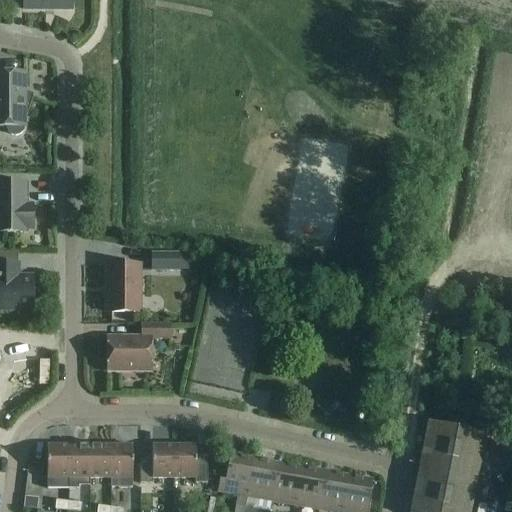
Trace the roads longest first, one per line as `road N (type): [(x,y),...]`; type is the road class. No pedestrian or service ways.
road 1 (residential): [(69,413),(70,72),(65,57),(50,49),(0,38)]
road 2 (residential): [(396,511),(400,472),(390,461),(169,411),(69,413)]
road 3 (track): [(400,472),(428,302),(445,272),(466,256),(511,259)]
road 4 (residential): [(6,511),(14,448),(35,418),(69,413)]
